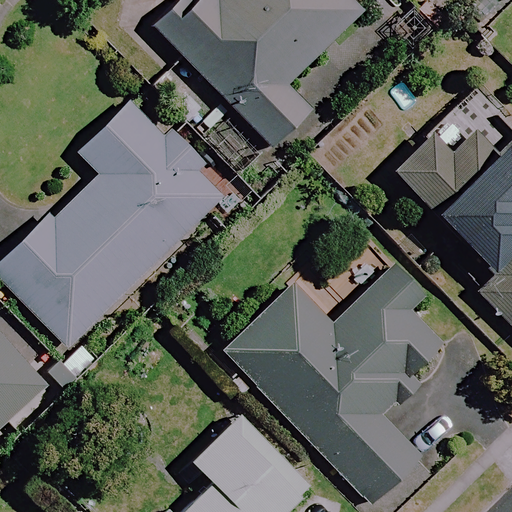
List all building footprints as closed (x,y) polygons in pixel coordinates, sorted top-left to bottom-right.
[(362,7),(355,0),(197,0),(161,33),(265,147),(304,111),(278,84),(362,7)] [(386,176),(487,271),(496,280),(471,307),(511,345),(511,126),(483,99),(470,87),(386,176)] [(230,195),(138,99),(79,156),(98,176),(0,270),(0,279),(68,350),(230,195)] [(419,293),(398,269),(330,327),(295,286),(221,349),(359,508),(413,462),(376,419),(442,362),(398,311),(419,293)] [(0,421),(42,383),(0,338),(0,421)] [(278,511),(303,488),(235,419),(190,465),(209,484),(181,511),(278,511)]
